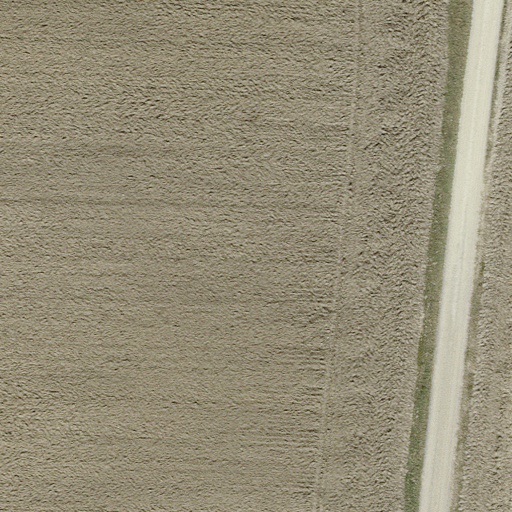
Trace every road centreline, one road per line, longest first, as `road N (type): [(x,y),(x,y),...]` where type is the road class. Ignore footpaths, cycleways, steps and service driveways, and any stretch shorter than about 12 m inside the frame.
road 1 (track): [(434,511),(494,0)]
road 2 (track): [(438,0),(448,374)]
